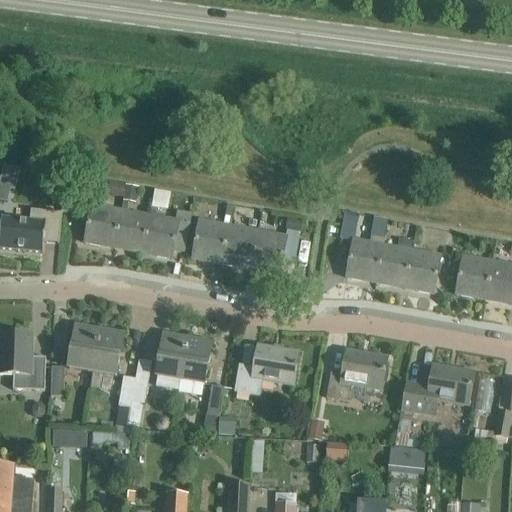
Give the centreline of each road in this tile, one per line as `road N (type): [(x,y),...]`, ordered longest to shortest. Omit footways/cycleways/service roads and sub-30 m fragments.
road 1 (residential): [(511,349),(348,322),(284,324),(120,294),(0,294)]
road 2 (primary): [(511,63),(18,0)]
